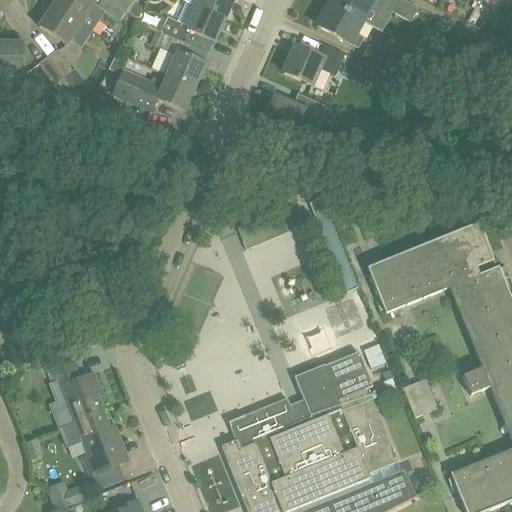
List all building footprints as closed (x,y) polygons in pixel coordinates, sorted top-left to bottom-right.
[(99,22),(88,15),(94,6),(85,0),(56,0),(52,7),(80,26),(91,33),(99,22)] [(127,13),(107,0),(99,0),(95,7),(120,23),(127,13)] [(107,0),(127,13),(137,19),(143,9),(128,0),(107,0)] [(199,0),(197,8),(226,20),(234,0),(199,0)] [(376,0),(332,0),(330,4),(363,22),(369,10),(378,14),(383,4),(376,0)] [(418,9),(401,0),(394,0),(389,12),(411,24),(418,9)] [(197,8),(185,2),(176,22),(168,18),(162,33),(182,42),(187,30),(216,43),(226,20),(197,8)] [(363,22),(330,4),(318,27),(358,49),(364,39),(356,34),(363,22)] [(91,33),(80,26),(52,7),(38,28),(66,46),(70,42),(81,50),(92,34),(91,33)] [(175,57),(166,77),(196,90),(206,65),(177,53),(182,42),(162,33),(155,48),(175,57)] [(0,44),(0,77),(24,78),(25,45),(0,44)] [(336,76),(345,54),(325,45),(320,57),(296,47),(284,74),(311,86),(319,69),(336,76)] [(400,81),(407,65),(367,47),(360,63),(400,81)] [(58,51),(48,58),(64,80),(74,73),(58,51)] [(48,58),(38,65),(54,87),(64,80),(48,58)] [(185,113),(196,90),(166,77),(163,84),(153,79),(151,83),(123,71),(111,97),(152,115),(159,101),(185,113)] [(317,131),(327,107),(305,98),(301,109),(274,97),(262,125),(293,138),(300,123),(317,131)] [(83,116),(54,115),(53,127),(83,128),(83,116)] [(345,294),(358,289),(321,198),(308,204),(345,294)] [(237,228),(246,250),(299,228),(291,207),(237,228)] [(354,224),(335,232),(342,247),(361,240),(354,224)] [(479,225),(368,269),(386,315),(457,286),(456,282),(479,273),(477,268),(494,261),(479,225)] [(511,301),(499,269),(480,276),(479,273),(456,282),(457,286),(490,366),(463,377),(471,397),(498,386),(511,421),(511,301)] [(59,339),(39,347),(45,363),(66,355),(59,339)] [(371,369),(385,363),(378,346),(364,351),(371,369)] [(229,423),(236,442),(222,448),(248,511),(386,511),(398,506),(416,496),(404,471),(401,472),(368,390),(373,388),(359,354),(325,366),(294,378),(304,401),(290,406),(288,399),(229,423)] [(73,363),(49,373),(56,391),(62,389),(75,423),(103,412),(96,395),(99,393),(92,376),(80,380),(73,363)] [(389,398),(399,394),(393,380),(383,384),(389,398)] [(426,382),(403,391),(415,421),(439,412),(426,382)] [(75,423),(59,430),(67,451),(84,445),(88,456),(82,459),(95,492),(121,481),(116,466),(124,463),(117,446),(119,445),(112,427),(109,428),(103,412),(75,423)] [(37,439),(24,445),(30,460),(43,455),(37,439)] [(511,459),(454,483),(465,511),(489,511),(511,503),(511,459)] [(57,511),(73,506),(65,484),(48,491),(56,511),(57,511)] [(142,511),(138,500),(118,509),(119,511),(118,511),(142,511)]
